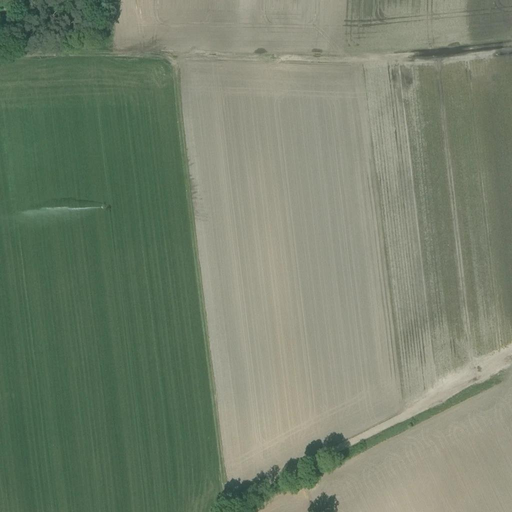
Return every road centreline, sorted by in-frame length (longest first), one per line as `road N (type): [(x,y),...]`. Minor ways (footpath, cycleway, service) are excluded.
road 1 (track): [(0,56),(298,59),(511,40)]
road 2 (track): [(225,511),(225,505),(511,358)]
